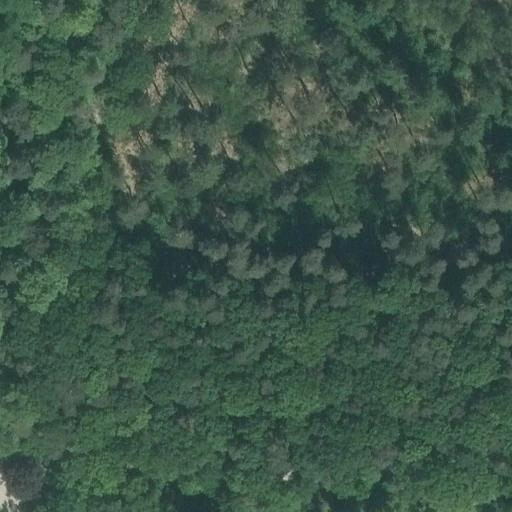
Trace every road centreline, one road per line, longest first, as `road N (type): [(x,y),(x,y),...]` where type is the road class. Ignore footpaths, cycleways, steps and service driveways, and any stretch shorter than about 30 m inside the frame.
road 1 (unclassified): [(511,479),(0,463)]
road 2 (track): [(1,464),(122,35),(149,0)]
